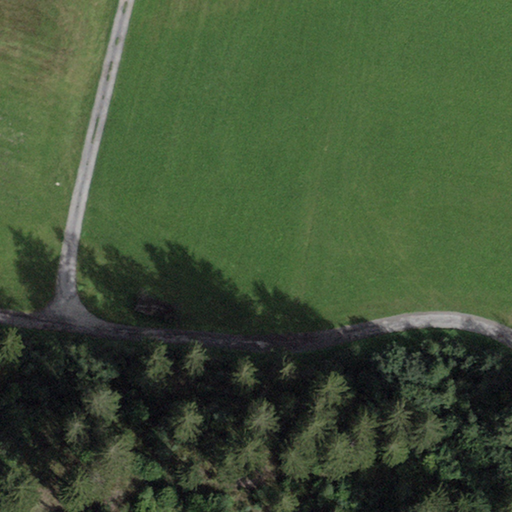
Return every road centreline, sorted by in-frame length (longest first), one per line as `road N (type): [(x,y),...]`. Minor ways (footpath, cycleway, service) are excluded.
road 1 (track): [(511,341),(458,320),(208,340),(69,317),(0,318)]
road 2 (track): [(69,317),(130,0)]
